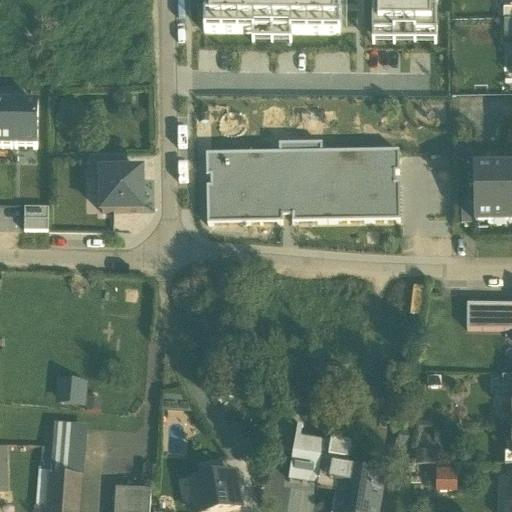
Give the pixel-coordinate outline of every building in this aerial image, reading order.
[(292,37),(340,37),(340,0),(204,0),(204,35),(248,36),(248,45),(292,45),(292,37)] [(372,0),(373,37),(437,37),(437,0),(372,0)] [(15,107),(0,107),(0,151),(14,151),(15,107)] [(40,107),(15,107),(14,151),(39,152),(40,107)] [(294,157),(207,158),(207,181),(211,181),(211,191),(208,191),(208,229),(284,228),(284,221),(292,221),(292,228),(401,226),(400,188),(396,188),(396,177),(400,177),(400,155),(322,157),(322,148),(294,149),(294,157)] [(125,160),(89,160),(89,179),(101,179),(101,176),(125,176),(125,160)] [(511,227),(511,172),(473,173),(473,228),(511,227)] [(101,176),(101,179),(102,216),(142,216),(141,184),(141,176),(125,176),(101,176)] [(47,223),(48,212),(24,211),(24,222),(47,223)] [(47,223),(24,222),(23,234),(47,234),(47,223)] [(511,308),(467,308),(467,334),(511,334),(511,308)] [(511,379),(501,379),(501,395),(511,395),(511,379)] [(56,381),(56,407),(85,408),(86,382),(56,381)] [(83,443),(54,441),(51,480),(81,482),(83,443)] [(347,456),(294,448),(289,484),(342,492),(344,474),(347,456)] [(435,465),(435,454),(416,454),(416,465),(435,465)] [(455,494),(455,470),(432,470),(432,494),(455,494)] [(378,511),(383,480),(344,474),(342,492),(338,511),(378,511)] [(240,511),(233,476),(214,479),(221,511),(240,511)] [(221,511),(214,479),(195,483),(198,500),(200,511),(221,511)] [(78,511),(81,482),(51,480),(48,511),(78,511)] [(198,500),(195,483),(185,486),(188,502),(198,500)] [(149,511),(151,495),(118,493),(116,511),(149,511)]
